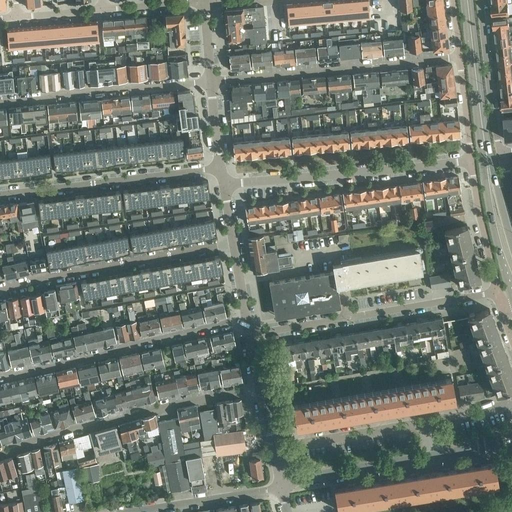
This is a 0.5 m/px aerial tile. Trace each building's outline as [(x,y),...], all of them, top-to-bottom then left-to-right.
[(340,0),(338,0),(332,1),(333,22),(343,21),(340,0)] [(349,0),(340,0),(343,21),(352,20),(349,0)] [(358,0),(349,0),(352,20),(361,19),(358,0)] [(367,0),(358,0),(361,19),(370,19),(367,0)] [(399,0),(400,10),(411,9),(412,8),(411,0),(399,0)] [(323,1),(314,2),(316,23),(325,23),(323,1)] [(332,1),(323,1),(325,23),(333,22),(332,1)] [(314,2),(305,3),(307,24),(316,23),(314,2)] [(427,5),(428,16),(444,14),(443,13),(444,12),(444,9),(443,8),(442,2),(414,6),(414,7),(418,6),(427,5)] [(305,3),(296,4),(298,25),(307,24),(305,3)] [(508,3),(491,5),(492,17),(509,15),(508,3)] [(296,4),(287,5),(289,26),(298,25),(296,4)] [(225,23),(242,21),(252,21),(264,19),(263,6),(233,9),(232,9),(231,9),(225,10),(224,12),(225,18),(224,18),(224,19),(224,22),(225,22),(225,23)] [(164,33),(169,33),(170,46),(185,45),(184,37),(185,37),(183,14),(165,15),(166,25),(164,25),(164,33)] [(425,28),(431,28),(445,26),(445,21),(445,20),(445,17),(444,16),(444,14),(428,16),(429,24),(425,24),(425,28)] [(511,16),(492,19),(493,28),(509,26),(509,22),(511,21),(511,16)] [(146,17),(135,18),(136,38),(140,37),(140,32),(147,31),(146,17)] [(135,18),(124,19),(125,33),(131,32),(131,38),(136,38),(135,18)] [(124,19),(113,20),(114,34),(125,33),(124,19)] [(242,21),(225,23),(225,30),(227,30),(227,33),(226,33),(226,34),(226,40),(227,40),(228,42),(240,41),(240,45),(267,42),(264,19),(252,21),(253,27),(243,28),(242,21)] [(114,34),(113,20),(101,21),(102,26),(101,26),(102,30),(102,29),(103,41),(114,40),(114,34)] [(97,21),(88,22),(90,43),(99,42),(97,21)] [(88,22),(79,23),(81,44),(90,43),(88,22)] [(79,23),(70,24),(72,45),(81,44),(79,23)] [(70,24),(61,25),(63,46),(72,45),(70,24)] [(52,25),(43,26),(45,47),(53,46),(52,25)] [(61,25),(52,25),(53,46),(63,46),(61,25)] [(43,26),(34,27),(36,48),(45,47),(43,26)] [(431,28),(432,39),(447,37),(446,33),(447,32),(446,29),(445,28),(445,26),(431,28)] [(494,32),(494,37),(510,35),(510,31),(511,31),(511,26),(509,26),(493,28),(494,29),(495,28),(495,32),(494,32)] [(34,27),(25,28),(27,49),(36,48),(34,27)] [(16,28),(7,29),(9,50),(18,50),(16,28)] [(25,28),(16,28),(18,50),(27,49),(25,28)] [(395,31),(392,32),(394,55),(404,54),(402,38),(396,39),(395,31)] [(417,52),(417,51),(421,51),(419,31),(415,32),(415,36),(408,37),(410,52),(411,52),(412,53),(417,52)] [(394,55),(392,32),(388,32),(388,35),(388,39),(383,40),(384,56),(394,55)] [(370,33),(358,34),(358,38),(366,37),(367,41),(361,42),(362,58),(372,57),(370,33)] [(374,33),(370,33),(372,57),(382,56),(381,40),(374,41),(374,33)] [(358,38),(358,34),(352,35),(344,36),(345,37),(338,38),(340,58),(341,58),(359,56),(360,56),(358,38)] [(496,43),(497,46),(511,44),(511,39),(511,40),(510,35),(494,37),(495,43),(496,43)] [(447,37),(432,39),(433,51),(448,49),(448,47),(449,46),(448,43),(447,42),(447,37)] [(310,39),(304,40),(306,63),(316,62),(315,46),(311,47),(310,39)] [(326,39),(327,45),(328,61),(338,60),(337,44),(330,45),(330,39),(326,39)] [(306,63),(304,40),(300,40),(301,48),(295,48),(296,64),(306,63)] [(285,43),(283,44),(285,65),(295,64),(293,49),(291,49),(291,44),(293,44),(293,41),(285,42),(285,43)] [(285,65),(283,44),(282,44),(282,42),(277,42),(278,50),(273,51),(275,66),(285,65)] [(137,43),(126,44),(126,53),(129,53),(136,52),(138,52),(137,49),(137,43)] [(249,53),(243,54),(243,50),(250,49),(249,44),(242,45),(242,48),(239,49),(239,54),(241,69),(251,68),(249,53)] [(496,50),(497,55),(511,53),(511,50),(511,49),(511,44),(497,46),(497,50),(496,50)] [(327,45),(317,46),(318,62),(328,61),(327,45)] [(159,78),(156,47),(152,48),(153,55),(150,55),(151,62),(148,63),(149,78),(159,78)] [(159,47),(156,47),(159,78),(168,77),(166,61),(163,61),(162,54),(160,54),(159,47)] [(235,49),(235,55),(230,55),(230,49),(227,50),(227,55),(229,55),(231,70),(241,69),(239,54),(239,49),(235,49)] [(186,51),(167,53),(168,65),(170,77),(190,75),(188,63),(187,63),(186,51)] [(271,51),(261,52),(262,67),(272,66),(271,51)] [(262,67),(261,52),(251,53),(253,68),(262,67)] [(498,61),(499,64),(511,62),(511,53),(497,55),(497,61),(498,61)] [(146,63),(142,63),(141,55),(137,56),(136,56),(138,80),(147,79),(146,63)] [(138,80),(136,56),(131,56),(132,64),(127,65),(129,81),(138,80)] [(97,84),(96,68),(95,58),(90,58),(90,69),(87,69),(88,85),(97,84)] [(115,59),(95,61),(96,68),(97,84),(118,82),(116,66),(115,59)] [(118,82),(127,81),(125,65),(121,65),(121,59),(115,59),(116,66),(118,82)] [(74,87),(73,70),(72,61),(61,62),(64,88),(74,87)] [(498,68),(499,73),(511,71),(511,62),(499,64),(499,68),(498,68)] [(39,74),(40,90),(50,89),(49,73),(42,74),(41,64),(36,65),(37,74),(39,74)] [(425,88),(455,84),(453,76),(452,75),(452,73),(452,72),(453,72),(452,64),(425,67),(426,71),(436,70),(438,81),(426,83),(427,88),(425,88)] [(28,65),(24,66),(27,91),(37,90),(35,74),(29,75),(28,65)] [(27,91),(24,66),(19,66),(20,76),(15,76),(16,93),(27,91)] [(411,69),(413,89),(421,89),(421,84),(424,83),(422,68),(418,69),(416,68),(413,68),(412,69),(411,69)] [(83,69),(73,70),(74,87),(84,86),(83,69)] [(407,69),(393,70),(395,84),(408,82),(407,69)] [(393,70),(380,72),(382,85),(395,84),(393,70)] [(8,73),(3,73),(5,93),(14,93),(12,71),(9,71),(8,73)] [(500,79),(501,82),(511,81),(511,71),(499,73),(499,79),(500,79)] [(59,72),(49,73),(50,89),(60,88),(59,72)] [(378,72),(365,73),(368,102),(373,102),(372,87),(379,86),(378,72)] [(368,102),(365,73),(353,74),(354,88),(362,87),(363,103),(368,102)] [(350,75),(339,76),(341,99),(346,99),(346,90),(351,89),(350,75)] [(341,99),(339,76),(327,77),(329,91),(335,91),(336,100),(341,99)] [(324,77),(313,78),(315,97),(319,97),(319,91),(326,91),(324,77)] [(315,97),(313,78),(302,79),(303,93),(310,92),(310,98),(315,97)] [(299,79),(288,80),(290,103),(294,103),(293,94),(300,94),(299,79)] [(290,103),(288,80),(277,82),(278,96),(285,95),(286,111),(278,112),(279,116),(291,114),(290,103)] [(501,92),(511,90),(511,81),(501,82),(501,86),(500,86),(501,92)] [(274,82),(264,83),(266,106),(276,105),(274,82)] [(264,83),(253,84),(255,99),(256,99),(256,104),(262,104),(262,107),(263,116),(267,116),(266,106),(264,83)] [(247,100),(252,100),(251,84),(229,86),(231,123),(255,120),(255,114),(248,115),(247,108),(247,100)] [(440,97),(443,97),(455,95),(455,94),(456,93),(455,84),(425,88),(425,92),(439,90),(440,97)] [(177,92),(180,114),(197,112),(196,107),(195,107),(193,92),(190,90),(177,92)] [(502,100),(502,101),(511,99),(511,90),(501,92),(501,97),(502,97),(503,100),(502,100)] [(173,92),(162,93),(164,107),(174,106),(173,92)] [(164,107),(162,93),(151,94),(153,108),(164,107)] [(406,94),(407,101),(415,100),(414,93),(406,94)] [(149,94),(140,95),(142,110),(151,109),(149,94)] [(142,110),(140,95),(131,96),(133,111),(142,110)] [(456,95),(455,95),(443,97),(444,107),(457,105),(456,95)] [(129,96),(120,97),(122,112),(131,111),(129,96)] [(120,97),(111,98),(112,113),(122,112),(120,97)] [(303,108),(301,108),(302,113),(315,112),(315,106),(307,107),(305,97),(302,97),(303,108)] [(112,113),(111,98),(101,99),(103,114),(112,113)] [(511,99),(502,101),(503,110),(511,108),(511,99)] [(100,100),(89,101),(92,124),(95,117),(102,116),(100,100)] [(92,124),(89,101),(79,102),(81,119),(89,117),(90,124),(92,124)] [(76,102),(67,103),(69,119),(74,119),(74,124),(78,123),(76,102)] [(67,103),(57,104),(59,120),(65,119),(65,124),(69,124),(69,119),(67,103)] [(59,120),(57,104),(47,105),(50,126),(54,126),(53,121),(59,120)] [(45,105),(34,106),(35,121),(35,123),(47,122),(45,105)] [(391,127),(384,128),(385,144),(396,143),(394,120),(393,110),(393,105),(382,106),(382,111),(389,110),(391,127)] [(23,107),(21,107),(22,122),(25,121),(35,120),(34,106),(27,107),(23,107)] [(11,108),(8,108),(9,114),(10,123),(20,122),(22,122),(21,107),(14,108),(11,108)] [(6,109),(0,109),(0,126),(3,126),(3,135),(8,135),(7,125),(6,109)] [(183,128),(187,127),(198,126),(197,112),(180,114),(180,117),(175,118),(176,128),(183,127),(183,128)] [(441,112),(442,122),(443,138),(460,136),(459,128),(460,128),(459,124),(459,125),(459,120),(447,121),(446,112),(441,112)] [(427,139),(425,114),(420,115),(420,124),(409,125),(410,141),(427,139)] [(430,114),(425,114),(427,139),(443,138),(442,122),(431,123),(430,114)] [(511,116),(503,118),(506,140),(511,138),(511,116)] [(394,120),(396,143),(408,141),(406,125),(399,126),(398,120),(394,120)] [(376,122),(372,123),(374,145),(385,144),(384,128),(377,128),(376,122)] [(368,129),(361,130),(363,146),(374,145),(372,123),(368,123),(368,129)] [(363,146),(361,130),(354,131),(354,124),(350,125),(352,147),(363,146)] [(187,127),(189,145),(200,144),(198,126),(187,127)] [(332,132),(325,133),(327,150),(338,148),(336,126),(331,126),(332,132)] [(340,126),(336,126),(338,148),(349,147),(347,131),(340,132),(340,126)] [(310,135),(303,136),(304,152),(316,151),(313,128),(309,129),(310,135)] [(318,128),(313,128),(316,151),(327,150),(325,133),(318,134),(318,128)] [(304,152),(303,136),(296,136),(295,130),(291,130),(293,153),(304,152)] [(285,137),(278,138),(279,154),(290,153),(288,131),(284,131),(285,137)] [(262,140),(255,140),(257,156),(268,155),(266,133),(262,133),(262,140)] [(270,133),(266,133),(268,155),(279,154),(278,138),(271,139),(270,133)] [(246,157),(244,135),(239,136),(240,142),(233,142),(234,149),(233,149),(234,152),(234,159),(246,157)] [(248,135),(244,135),(246,157),(257,156),(255,140),(248,141),(248,135)] [(183,138),(172,139),(174,157),(185,155),(183,138)] [(172,139),(161,141),(163,158),(174,157),(172,139)] [(161,141),(150,142),(152,159),(163,158),(161,141)] [(150,142),(139,143),(142,161),(152,159),(150,142)] [(139,143),(129,145),(131,162),(142,161),(139,143)] [(202,144),(200,144),(189,145),(186,146),(187,156),(203,154),(203,150),(202,147),(202,144)] [(129,145),(118,146),(120,163),(131,162),(129,145)] [(118,146),(107,147),(109,165),(120,163),(118,146)] [(107,147),(96,149),(98,166),(109,165),(107,147)] [(96,149),(85,150),(87,167),(98,166),(96,149)] [(85,150),(75,151),(77,169),(87,167),(85,150)] [(75,151),(64,153),(66,170),(77,169),(75,151)] [(64,153),(53,154),(55,171),(66,170),(64,153)] [(50,154),(39,156),(41,173),(52,172),(50,154)] [(39,156),(28,157),(30,174),(41,173),(39,156)] [(28,157),(17,158),(19,176),(30,174),(28,157)] [(17,158),(6,160),(8,177),(19,176),(17,158)] [(6,160),(0,160),(0,178),(8,177),(6,160)] [(445,178),(447,194),(450,210),(449,210),(450,215),(464,213),(463,208),(455,209),(453,194),(461,192),(458,176),(445,178)] [(441,195),(447,194),(445,178),(434,180),(437,202),(441,202),(441,195)] [(208,179),(197,181),(199,198),(210,197),(208,179)] [(433,203),(437,202),(434,180),(423,181),(425,198),(432,196),(433,203)] [(197,181),(186,182),(188,199),(199,198),(197,181)] [(186,182),(175,183),(177,200),(188,199),(186,182)] [(421,182),(410,183),(412,199),(423,198),(421,182)] [(175,183),(164,185),(166,202),(177,200),(175,183)] [(412,199),(410,183),(399,185),(401,201),(412,199)] [(164,185),(154,186),(156,203),(166,202),(164,185)] [(398,185),(387,187),(389,203),(396,202),(397,208),(402,207),(398,185)] [(154,186),(143,187),(145,204),(156,203),(154,186)] [(143,187),(133,188),(135,206),(145,204),(143,187)] [(387,187),(376,188),(381,221),(385,220),(383,204),(389,203),(387,187)] [(133,188),(123,190),(125,207),(135,206),(133,188)] [(365,190),(367,206),(374,205),(377,221),(381,221),(376,188),(365,190)] [(120,190),(110,191),(112,208),(122,207),(120,190)] [(361,207),(367,206),(365,190),(354,192),(357,214),(361,213),(361,207)] [(110,191),(100,192),(102,210),(112,208),(110,191)] [(100,192),(89,194),(92,211),(102,210),(100,192)] [(353,215),(357,214),(354,192),(343,193),(345,209),(352,208),(353,215)] [(89,194),(79,195),(81,212),(92,211),(89,194)] [(341,194),(330,195),(332,211),(343,210),(341,194)] [(79,195),(69,196),(71,213),(81,212),(79,195)] [(332,211),(330,195),(318,197),(321,213),(332,211)] [(69,196),(59,197),(61,215),(71,213),(69,196)] [(59,197),(48,199),(50,216),(61,215),(59,197)] [(318,197),(308,199),(310,214),(321,212),(318,197)] [(48,199),(38,200),(40,217),(50,216),(48,199)] [(308,199),(297,200),(300,215),(310,214),(308,199)] [(297,200),(287,202),(289,217),(300,215),(297,200)] [(33,201),(17,204),(22,228),(38,225),(33,201)] [(287,202),(277,203),(279,218),(289,217),(287,202)] [(17,203),(9,204),(11,215),(9,215),(10,221),(16,220),(18,228),(18,232),(22,231),(22,227),(17,204),(17,203)] [(277,203),(266,205),(269,220),(279,218),(277,203)] [(9,204),(0,204),(0,212),(2,222),(7,221),(8,225),(11,225),(10,221),(9,215),(11,215),(9,204)] [(266,205),(256,206),(258,221),(269,220),(266,205)] [(258,221),(256,206),(245,208),(248,223),(258,221)] [(214,219),(203,221),(207,238),(217,236),(214,219)] [(434,228),(433,220),(424,222),(425,229),(434,228)] [(203,221),(193,223),(196,240),(207,238),(203,221)] [(193,223),(182,225),(185,242),(196,240),(193,223)] [(182,225),(171,227),(174,244),(185,242),(182,225)] [(451,258),(473,252),(467,225),(444,230),(451,258)] [(171,227),(161,229),(164,246),(174,244),(171,227)] [(161,229),(150,231),(154,248),(164,246),(161,229)] [(150,231),(140,233),(143,250),(154,248),(150,231)] [(140,233),(130,235),(133,252),(143,250),(140,233)] [(128,235),(118,237),(121,254),(131,253),(128,235)] [(277,257),(276,249),(266,251),(263,236),(248,238),(251,255),(253,273),(268,270),(279,269),(293,266),(293,265),(292,265),(291,255),(277,257)] [(118,237),(107,239),(111,256),(121,254),(118,237)] [(107,239),(97,241),(100,258),(111,256),(107,239)] [(97,241),(87,243),(90,260),(100,258),(97,241)] [(87,243),(77,245),(80,262),(90,260),(87,243)] [(77,245),(67,247),(70,264),(80,262),(77,245)] [(67,247),(57,249),(60,266),(70,264),(67,247)] [(57,249),(46,251),(50,268),(60,266),(57,249)] [(345,286),(365,283),(423,273),(419,250),(362,260),(361,257),(340,260),(345,286)] [(473,252),(451,258),(457,285),(480,279),(473,252)] [(221,254),(210,256),(213,273),(224,271),(221,254)] [(8,265),(2,266),(5,278),(18,275),(16,263),(14,263),(13,255),(6,257),(8,265)] [(210,256),(199,258),(203,275),(213,273),(210,256)] [(29,261),(31,272),(47,269),(45,258),(29,261)] [(199,258),(189,260),(192,277),(203,275),(199,258)] [(189,260),(178,262),(181,279),(192,277),(189,260)] [(26,261),(16,263),(18,275),(29,273),(26,261)] [(178,262),(167,264),(170,281),(181,279),(178,262)] [(167,264),(156,266),(160,283),(170,281),(167,264)] [(156,266),(146,268),(149,285),(160,283),(156,266)] [(146,268),(135,270),(138,287),(149,285),(146,268)] [(135,270),(124,272),(128,289),(138,287),(135,270)] [(274,312),(282,317),(311,312),(315,311),(315,312),(334,308),(340,301),(335,271),(309,276),(305,277),(305,276),(269,282),(274,312)] [(124,272),(114,274),(117,291),(128,289),(124,272)] [(114,274),(103,276),(106,293),(117,291),(114,274)] [(429,277),(431,289),(450,286),(449,274),(429,277)] [(103,276),(92,278),(95,295),(106,293),(103,276)] [(92,278),(81,280),(85,297),(95,295),(92,278)] [(76,282),(66,284),(71,311),(75,311),(72,298),(79,297),(76,282)] [(71,311),(66,284),(56,286),(59,301),(65,300),(67,312),(71,311)] [(44,291),(47,308),(48,317),(60,315),(55,289),(44,291)] [(195,308),(191,309),(194,324),(204,322),(198,295),(197,291),(193,292),(193,295),(192,296),(195,308)] [(36,295),(31,296),(34,312),(45,310),(42,293),(41,294),(40,293),(37,293),(36,295)] [(217,303),(212,304),(216,319),(226,317),(221,293),(215,294),(217,303)] [(34,312),(31,296),(26,297),(24,296),(22,296),(21,297),(19,298),(22,314),(34,312)] [(6,300),(9,316),(21,314),(18,298),(12,299),(11,298),(9,298),(8,300),(6,300)] [(216,319),(212,304),(207,305),(206,299),(201,300),(206,322),(216,319)] [(9,316),(6,300),(3,301),(1,300),(0,300),(0,318),(4,318),(7,330),(11,329),(9,316)] [(173,329),(167,302),(162,303),(164,313),(159,314),(163,331),(173,329)] [(170,302),(167,302),(173,329),(183,327),(178,309),(172,310),(170,302)] [(194,324),(191,309),(186,310),(184,302),(179,303),(181,311),(184,327),(194,324)] [(131,322),(126,324),(130,339),(139,337),(132,304),(127,306),(131,322)] [(467,317),(477,343),(499,335),(495,324),(494,320),(493,320),(489,309),(475,314),(474,312),(468,314),(469,316),(467,317)] [(157,313),(147,316),(151,334),(161,332),(157,313)] [(151,334),(147,316),(137,318),(141,336),(151,334)] [(442,318),(429,320),(432,334),(444,332),(442,318)] [(429,320),(417,322),(419,336),(432,334),(429,320)] [(85,322),(81,323),(87,349),(97,347),(93,331),(87,332),(85,322)] [(404,324),(407,338),(409,349),(413,348),(411,337),(419,336),(417,322),(404,324)] [(45,325),(48,337),(56,335),(52,323),(45,325)] [(87,349),(81,323),(76,324),(77,326),(71,327),(73,336),(77,351),(87,349)] [(102,325),(103,329),(107,344),(116,342),(113,327),(110,327),(109,323),(102,325)] [(130,339),(126,324),(116,326),(120,341),(130,339)] [(404,324),(392,327),(394,340),(407,338),(404,324)] [(392,327),(380,329),(382,342),(394,340),(392,327)] [(103,329),(93,331),(97,347),(107,344),(103,329)] [(380,329),(367,331),(369,344),(371,356),(375,355),(375,354),(376,354),(374,344),(382,342),(380,329)] [(21,364),(14,334),(13,331),(10,332),(14,348),(8,350),(11,366),(21,364)] [(355,333),(357,347),(359,358),(363,357),(361,346),(369,344),(367,331),(355,333)] [(232,332),(221,334),(225,350),(236,347),(232,332)] [(18,333),(14,334),(21,364),(31,362),(27,345),(21,347),(18,333)] [(355,333),(342,335),(344,349),(357,347),(355,333)] [(41,334),(37,335),(43,359),(52,357),(48,341),(43,342),(41,334)] [(225,350),(221,334),(210,337),(213,352),(225,350)] [(43,359),(37,335),(33,336),(35,344),(29,345),(33,362),(43,359)] [(342,335),(330,337),(332,351),(344,349),(342,335)] [(499,335),(477,343),(486,369),(508,361),(504,350),(505,350),(503,346),(499,335)] [(317,339),(320,353),(321,364),(326,363),(324,352),(332,351),(330,337),(317,339)] [(72,338),(61,340),(65,354),(75,352),(72,338)] [(205,338),(194,340),(200,363),(204,362),(202,354),(209,353),(205,338)] [(65,354),(61,340),(55,342),(54,339),(50,340),(54,357),(65,354)] [(317,339),(305,342),(307,355),(320,353),(317,339)] [(200,363),(194,340),(183,342),(187,358),(193,356),(195,364),(200,363)] [(0,345),(1,351),(0,351),(0,366),(1,369),(9,367),(4,342),(0,343),(0,345)] [(305,342),(292,344),(295,357),(297,368),(301,368),(299,356),(307,355),(305,342)] [(182,367),(187,366),(182,343),(171,346),(172,346),(175,361),(180,360),(182,367)] [(295,357),(292,344),(280,346),(282,359),(285,370),(289,370),(287,359),(295,357)] [(164,365),(160,348),(150,350),(154,367),(160,366),(161,371),(165,370),(164,365)] [(154,367),(150,350),(141,352),(145,373),(150,372),(149,368),(154,367)] [(139,353),(129,355),(133,372),(137,371),(138,377),(144,376),(139,353)] [(133,372),(129,355),(119,357),(124,378),(128,377),(127,373),(133,372)] [(119,382),(124,381),(124,379),(122,380),(117,358),(109,360),(111,366),(109,366),(111,377),(117,375),(119,382)] [(102,379),(111,377),(109,366),(111,366),(109,360),(98,362),(102,379)] [(222,361),(216,363),(218,370),(220,369),(222,385),(232,383),(230,367),(223,369),(222,361)] [(511,370),(508,361),(486,369),(496,395),(511,389),(511,370)] [(236,366),(230,367),(232,383),(242,381),(240,366),(239,362),(235,363),(236,366)] [(95,363),(86,365),(91,388),(95,387),(94,382),(99,381),(95,363)] [(218,370),(216,363),(211,364),(212,370),(208,371),(211,387),(221,385),(218,370)] [(192,374),(185,376),(189,391),(199,389),(193,364),(190,365),(192,374)] [(211,387),(208,371),(203,372),(202,364),(196,365),(201,389),(211,387)] [(86,365),(77,367),(81,385),(86,384),(88,389),(91,388),(86,365)] [(66,370),(70,386),(74,385),(76,393),(81,392),(76,368),(66,370)] [(60,388),(70,386),(66,370),(56,372),(60,388)] [(179,393),(189,391),(185,376),(180,377),(179,370),(174,371),(179,393)] [(165,380),(169,396),(179,393),(174,371),(174,375),(165,377),(165,380)] [(55,373),(45,375),(48,390),(58,388),(55,373)] [(48,390),(45,375),(35,377),(39,393),(48,390)] [(33,377),(25,379),(30,397),(38,395),(33,377)] [(141,386),(146,402),(156,399),(151,383),(146,385),(144,377),(139,379),(141,386)] [(451,378),(420,384),(424,407),(437,405),(437,406),(442,405),(442,404),(455,402),(451,378)] [(25,379),(17,381),(21,399),(30,397),(25,379)] [(130,381),(136,404),(145,402),(146,402),(141,386),(136,388),(134,380),(130,381)] [(169,396),(165,380),(155,382),(159,398),(169,396)] [(17,381),(9,383),(13,401),(21,399),(17,381)] [(127,390),(122,391),(126,407),(136,404),(130,381),(125,383),(127,390)] [(458,386),(460,401),(484,397),(482,382),(458,386)] [(9,383),(0,385),(4,402),(13,401),(9,383)] [(388,389),(392,413),(405,411),(410,410),(424,407),(420,384),(388,389)] [(107,396),(103,397),(107,412),(117,410),(112,394),(111,388),(105,389),(107,396)] [(356,395),(361,418),(373,416),(374,416),(379,416),(379,415),(392,413),(388,389),(356,395)] [(86,401),(81,403),(86,418),(96,415),(88,390),(83,392),(86,401)] [(122,391),(112,394),(117,410),(126,407),(122,391)] [(325,400),(329,424),(342,421),(342,422),(347,421),(361,418),(356,395),(325,400)] [(86,418),(81,403),(77,404),(74,397),(69,399),(72,406),(76,421),(86,418)] [(107,412),(103,397),(93,399),(97,415),(107,412)] [(241,399),(232,400),(235,423),(237,423),(237,421),(239,421),(238,415),(243,414),(241,399)] [(232,400),(224,402),(225,416),(230,416),(231,422),(231,427),(227,427),(227,432),(236,431),(236,430),(235,423),(232,400)] [(325,400),(293,406),(297,429),(310,427),(316,426),(329,424),(325,400)] [(223,426),(217,427),(218,433),(227,432),(227,427),(225,416),(224,402),(215,403),(217,420),(222,420),(223,426)] [(36,406),(39,416),(43,431),(53,428),(45,404),(36,406)] [(196,405),(187,407),(190,423),(199,421),(196,405)] [(70,406),(60,409),(64,425),(74,422),(70,406)] [(190,423),(187,407),(177,409),(181,431),(187,430),(186,424),(190,423)] [(64,425),(60,409),(50,412),(54,428),(64,425)] [(204,439),(207,439),(214,438),(213,434),(218,433),(217,427),(214,409),(199,411),(204,439)] [(43,431),(39,416),(34,417),(32,410),(27,412),(29,419),(34,434),(43,431)] [(21,413),(15,415),(22,438),(32,435),(26,417),(22,419),(21,413)] [(11,422),(9,423),(15,440),(22,438),(15,415),(9,417),(11,422)] [(155,436),(161,434),(159,422),(157,422),(155,415),(140,419),(134,421),(136,429),(137,428),(139,436),(148,434),(146,427),(153,425),(155,436)] [(6,418),(2,419),(9,442),(15,440),(9,423),(7,423),(6,418)] [(161,434),(166,463),(185,459),(178,418),(159,422),(161,434)] [(9,442),(2,419),(0,419),(0,425),(0,426),(0,425),(0,438),(2,444),(9,442)] [(139,437),(136,429),(134,421),(126,423),(134,451),(138,449),(135,439),(134,439),(134,438),(139,437)] [(130,452),(134,451),(126,423),(119,425),(123,441),(127,440),(128,441),(127,441),(130,452)] [(116,426),(95,432),(101,453),(122,447),(116,426)] [(244,431),(247,451),(247,454),(252,454),(259,452),(253,429),(244,431)] [(227,432),(218,433),(213,434),(214,438),(216,454),(217,456),(247,451),(244,431),(243,430),(236,430),(236,431),(227,432)] [(65,485),(66,490),(69,502),(84,499),(77,468),(79,467),(77,459),(77,457),(76,457),(73,438),(59,443),(62,460),(65,459),(68,469),(62,470),(64,478),(65,485)] [(214,438),(207,439),(209,455),(216,454),(214,438)] [(204,440),(200,440),(203,456),(209,455),(207,439),(204,439),(204,440)] [(203,456),(200,440),(183,443),(187,464),(192,493),(207,490),(201,461),(202,461),(202,456),(203,456)] [(57,443),(50,445),(54,465),(61,463),(57,443)] [(54,465),(50,445),(43,447),(47,467),(54,465)] [(40,448),(30,451),(33,467),(34,467),(36,475),(41,474),(44,473),(40,448)] [(30,451),(16,455),(21,471),(33,468),(30,451)] [(259,452),(252,454),(253,459),(249,460),(252,478),(263,477),(260,459),(261,458),(259,452)] [(94,454),(77,459),(79,467),(96,462),(94,454)] [(12,458),(3,460),(8,477),(17,474),(12,458)] [(185,459),(166,463),(171,492),(191,488),(185,459)] [(465,490),(497,484),(494,463),(480,466),(480,464),(477,463),(474,464),(475,466),(462,469),(465,490)] [(171,491),(166,464),(159,466),(164,492),(171,491)] [(433,495),(465,490),(462,469),(448,471),(448,469),(445,468),(443,470),(443,472),(430,474),(433,495)] [(160,472),(153,473),(155,485),(162,483),(160,472)] [(26,475),(29,491),(38,490),(34,473),(26,475)] [(402,500),(433,495),(430,474),(417,476),(417,474),(414,474),(411,475),(412,477),(398,479),(402,500)] [(64,478),(56,479),(58,487),(65,485),(64,478)] [(56,479),(50,480),(51,487),(51,488),(58,487),(56,479)] [(402,500),(398,479),(385,481),(385,479),(382,479),(380,480),(380,482),(367,484),(370,505),(402,500)] [(44,485),(48,504),(53,503),(49,484),(44,485)] [(338,510),(370,505),(367,484),(354,486),(353,484),(351,484),(348,485),(348,487),(335,489),(338,510)] [(66,490),(65,485),(58,487),(51,488),(51,487),(50,487),(54,511),(56,511),(63,511),(59,491),(66,490)] [(42,511),(38,490),(27,492),(26,489),(22,490),(24,500),(25,511),(42,511)] [(23,511),(22,502),(8,504),(9,511),(23,511)] [(267,511),(261,511),(259,502),(250,503),(251,511),(267,511)]
